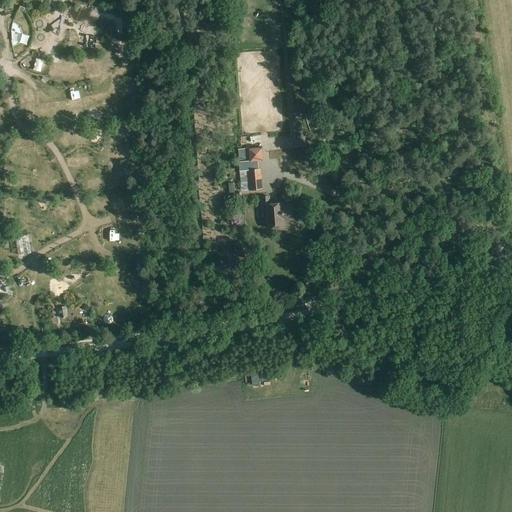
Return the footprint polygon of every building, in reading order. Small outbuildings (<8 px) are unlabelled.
[(78,20),(82,14),(73,9),(70,15),(78,20)] [(54,63),(54,72),(65,72),(64,62),(54,63)] [(122,84),(123,92),(136,89),(135,82),(122,84)] [(108,98),(101,105),(112,116),(119,110),(108,98)] [(67,105),(68,120),(78,119),(77,105),(67,105)] [(263,161),(262,147),(247,148),(248,162),(263,161)] [(246,170),(248,191),(263,189),(260,169),(246,170)] [(25,178),(13,185),(17,192),(29,186),(25,178)] [(106,189),(116,189),(116,179),(106,179),(106,189)] [(90,180),(90,188),(99,189),(99,180),(90,180)] [(272,203),(271,196),(260,197),(261,210),(265,209),(267,229),(285,227),(285,222),(294,221),(293,204),(283,205),(283,202),(272,203)] [(32,199),(31,210),(41,210),(41,199),(32,199)] [(63,203),(55,203),(55,213),(63,213),(63,203)] [(59,257),(68,257),(68,246),(59,246),(59,257)] [(0,285),(0,293),(9,291),(7,284),(0,285)] [(5,298),(5,308),(15,308),(15,298),(5,298)] [(67,306),(58,307),(59,318),(68,317),(67,306)] [(0,326),(0,334),(9,335),(9,326),(0,326)] [(271,377),(270,373),(270,371),(257,374),(259,380),(271,377)]
